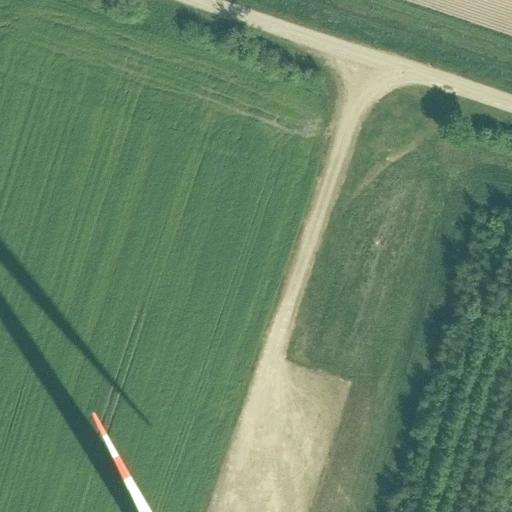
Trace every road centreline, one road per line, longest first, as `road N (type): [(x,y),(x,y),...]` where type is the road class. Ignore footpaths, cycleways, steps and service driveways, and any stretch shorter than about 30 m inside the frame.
road 1 (track): [(294,480),(425,72)]
road 2 (track): [(511,101),(203,0)]
